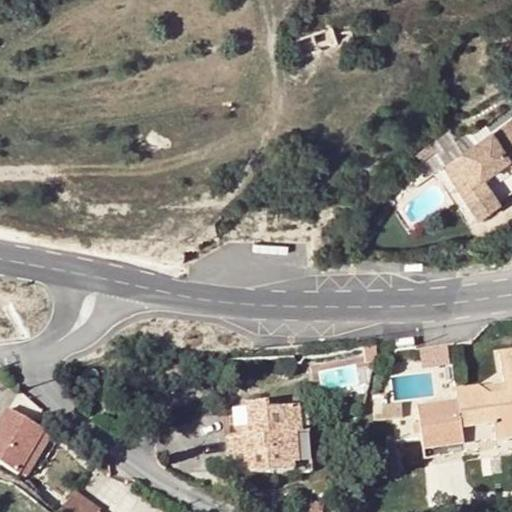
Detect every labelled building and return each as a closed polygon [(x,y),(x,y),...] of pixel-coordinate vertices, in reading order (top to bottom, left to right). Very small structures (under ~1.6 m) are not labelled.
[(340,46),(339,42),(336,31),(334,25),(295,39),(302,59),(340,46)] [(352,30),(336,31),(339,42),(352,42),(352,30)] [(511,121),(448,165),(483,216),(504,202),(486,177),(511,158),(511,121)] [(424,261),(406,262),(406,271),(424,270),(424,261)] [(415,337),(397,340),(398,349),(416,346),(415,337)] [(447,363),(443,345),(421,349),(424,367),(447,363)] [(511,349),(501,351),(505,384),(506,392),(493,394),(482,387),(457,391),(458,402),(417,407),(423,449),(465,443),(466,452),(466,454),(498,449),(497,440),(511,438),(511,349)] [(182,362),(167,364),(168,379),(184,377),(182,362)] [(505,384),(482,387),(493,394),(506,392),(505,384)] [(300,433),(299,407),(267,409),(267,404),(247,406),(249,437),(229,438),(230,455),(244,455),(245,474),(293,471),(293,464),(291,434),(300,433)] [(309,406),(299,407),(300,433),(291,434),(293,464),(313,462),(309,406)] [(22,471),(44,433),(45,430),(10,409),(0,425),(0,459),(21,472),(22,471)] [(51,437),(44,433),(22,471),(30,475),(51,437)] [(465,443),(423,449),(424,458),(466,452),(465,443)] [(58,511),(98,511),(100,510),(75,491),(58,511)] [(510,496),(485,496),(485,510),(509,510),(510,496)]
